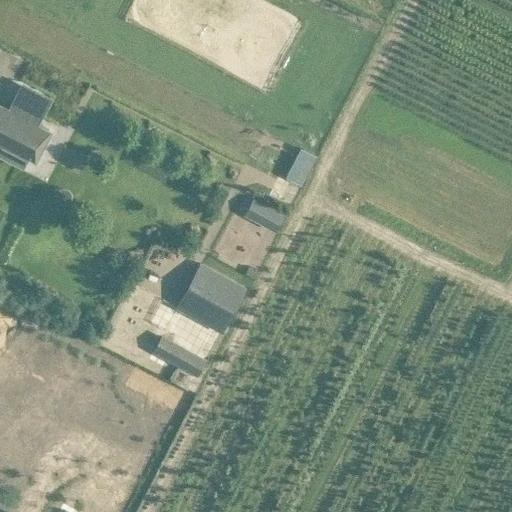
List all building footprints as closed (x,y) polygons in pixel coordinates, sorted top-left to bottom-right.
[(0,147),(25,160),(28,155),(34,158),(49,130),(0,104),(0,147)] [(254,196),(249,205),(259,210),(264,201),(254,196)] [(274,207),(269,215),(279,221),(284,212),(274,207)] [(249,264),(245,272),(252,275),(255,268),(249,264)] [(224,325),(242,291),(198,267),(180,301),(224,325)] [(197,375),(206,357),(161,332),(152,350),(197,375)]
